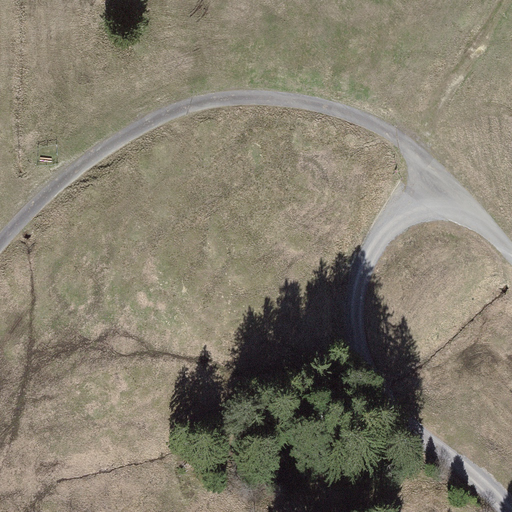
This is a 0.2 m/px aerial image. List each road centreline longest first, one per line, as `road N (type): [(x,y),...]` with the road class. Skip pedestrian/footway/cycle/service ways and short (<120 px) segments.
road 1 (track): [(0,245),(98,153),(161,117),(224,97),(277,96),(339,112),(398,139),(440,188)]
road 2 (track): [(507,511),(407,417),(360,343),(356,297),(374,257),(440,188)]
